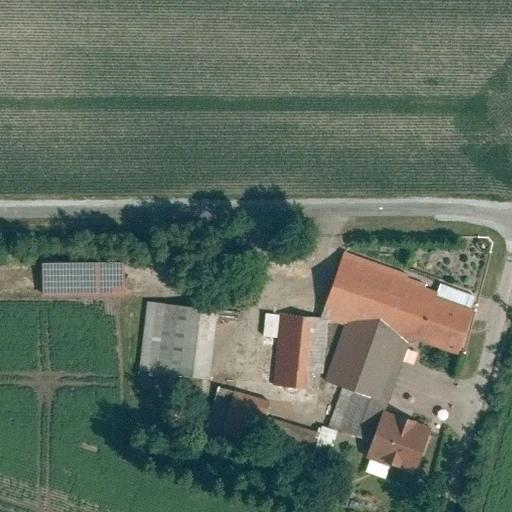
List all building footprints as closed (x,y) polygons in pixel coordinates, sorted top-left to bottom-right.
[(433,426),(386,410),(412,336),(456,352),(475,296),(346,251),(323,313),(349,323),(326,392),(340,397),(331,425),(373,439),(367,456),(417,473),(433,426)] [(125,259),(43,260),(43,292),(125,291),(125,259)] [(209,379),(218,309),(151,301),(142,371),(209,379)] [(325,389),(330,318),(269,313),(266,344),(278,345),(275,385),(325,389)] [(218,424),(226,391),(215,389),(207,421),(218,424)] [(227,392),(219,426),(277,438),(275,449),(307,456),(312,431),(262,421),(267,400),(227,392)]
